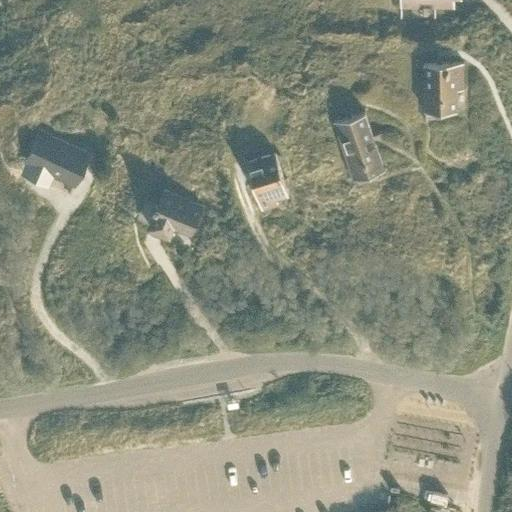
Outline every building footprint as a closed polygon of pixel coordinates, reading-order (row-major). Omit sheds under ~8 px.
[(458,88),(464,88),(464,61),(424,61),(425,109),(458,109),(458,88)] [(366,109),(333,120),(334,121),(335,121),(352,172),(369,166),(371,172),(385,167),(385,166),(384,166),(376,143),(368,145),(365,138),(373,135),(365,111),(366,110),(366,109)] [(72,146),(38,130),(27,154),(25,160),(28,161),(23,173),(46,183),(51,172),(74,182),(87,152),(72,146)] [(276,196),(289,192),(276,151),(246,158),(262,207),(278,202),(276,196)] [(154,215),(150,224),(169,233),(174,224),(191,231),(203,205),(164,188),(152,214),(154,215)]
